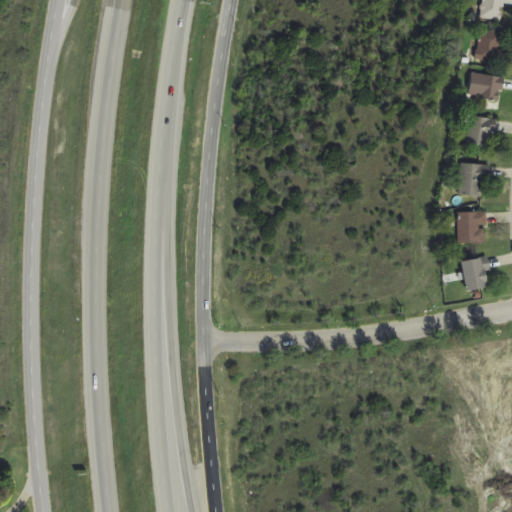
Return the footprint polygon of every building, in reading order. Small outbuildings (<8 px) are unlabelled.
[(511,0),(484,0),(480,18),(499,22),(503,5),(511,6),(511,0)] [(501,33),(479,33),(479,62),(501,62),(501,33)] [(501,75),(470,75),(470,99),(501,99),(501,75)] [(492,119),(470,117),(468,144),(490,146),(492,119)] [(487,197),(489,166),(461,164),(458,195),(487,197)] [(485,213),(458,213),(458,244),(485,244),(485,213)] [(489,288),(483,259),(461,263),(467,292),(489,288)]
